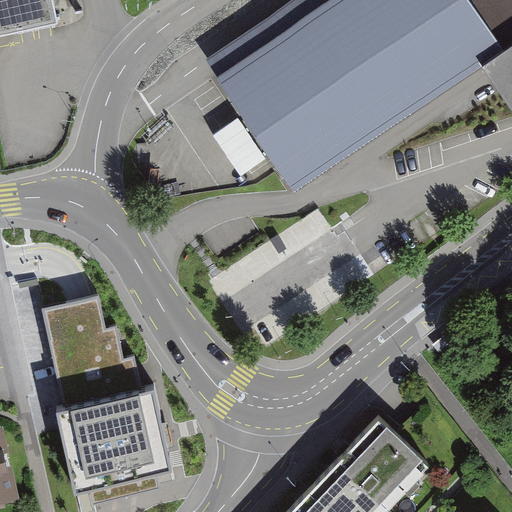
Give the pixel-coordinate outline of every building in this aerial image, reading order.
[(0,0),(0,34),(55,22),(50,0),(0,0)] [(359,0),(227,88),(296,190),(484,64),(505,50),(471,0),(359,0)] [(511,0),(471,0),(505,50),(484,64),(511,106),(511,0)] [(74,299),(44,306),(65,404),(56,406),(75,491),(89,488),(91,498),(160,482),(157,469),(171,466),(169,453),(167,453),(155,402),(158,401),(154,384),(141,387),(134,356),(125,358),(117,322),(105,325),(99,294),(86,296),(74,299)] [(258,327),(261,341),(280,337),(278,323),(258,327)] [(399,511),(446,462),(398,417),(307,511),(399,511)] [(8,424),(0,425),(0,509),(23,505),(8,424)]
